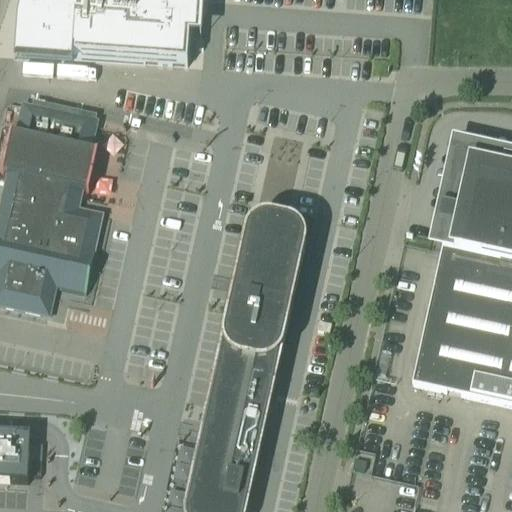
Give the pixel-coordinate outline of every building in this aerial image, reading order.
[(72,62),(187,70),(189,39),(182,38),(183,28),(194,29),(195,16),(192,16),(193,0),(43,0),(40,3),(36,8),(33,12),(31,16),(29,22),(28,29),(26,60),(72,63),(72,62)] [(0,309),(29,316),(44,320),(48,304),(51,305),(54,292),(86,299),(86,297),(85,296),(88,282),(89,282),(90,279),(89,279),(89,277),(90,278),(91,275),(90,275),(93,260),(94,260),(95,258),(93,258),(95,247),(100,223),(101,220),(89,217),(72,213),(74,203),(79,204),(81,196),(88,197),(89,195),(87,195),(89,188),(91,180),(92,180),(93,174),(92,173),(96,158),(97,159),(97,156),(89,155),(96,126),(92,125),(93,121),(81,118),(80,123),(46,115),(47,110),(34,108),(33,112),(23,110),(22,111),(16,138),(9,137),(9,139),(10,139),(7,154),(6,154),(4,160),(5,161),(4,168),(2,176),(1,175),(0,178),(7,179),(0,211),(0,309)] [(440,259),(411,388),(511,410),(511,171),(461,160),(449,210),(440,208),(437,221),(447,223),(440,254),(441,255),(440,259)] [(185,511),(244,511),(302,254),(303,251),(303,249),(303,246),(302,244),(302,241),(301,239),(300,237),(298,235),(297,233),(295,231),(293,230),(290,229),(288,228),(286,227),(272,224),(269,224),(267,224),(264,224),(262,224),(260,225),(257,226),(255,227),(253,228),(251,230),(250,232),(248,234),(247,236),(246,239),(246,241),(186,511),(185,511)] [(319,325),(317,334),(329,337),(331,328),(319,325)] [(0,437),(0,486),(27,488),(30,440),(0,437)]
